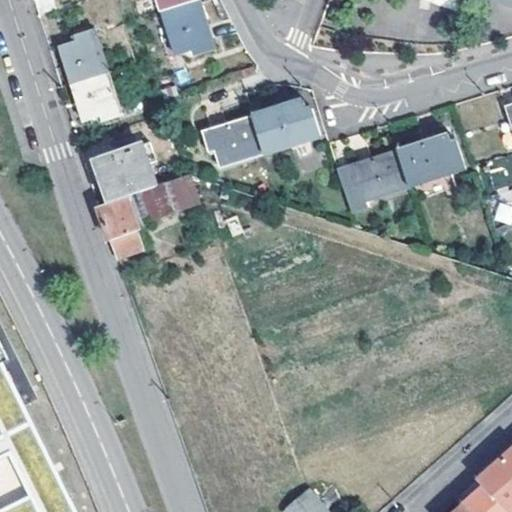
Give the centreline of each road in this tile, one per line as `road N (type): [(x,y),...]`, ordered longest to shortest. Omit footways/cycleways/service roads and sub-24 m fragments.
road 1 (residential): [(189,511),(80,206),(18,0)]
road 2 (unknown): [(0,231),(129,511)]
road 3 (residential): [(291,65),(363,97),(511,58)]
road 4 (residential): [(411,511),(511,421)]
